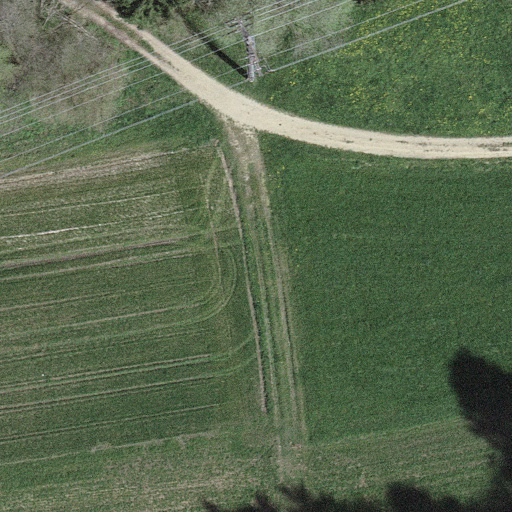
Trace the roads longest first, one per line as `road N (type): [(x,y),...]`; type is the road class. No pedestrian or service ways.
road 1 (track): [(81,0),(237,113),(371,142),(511,148)]
road 2 (track): [(297,511),(237,113)]
